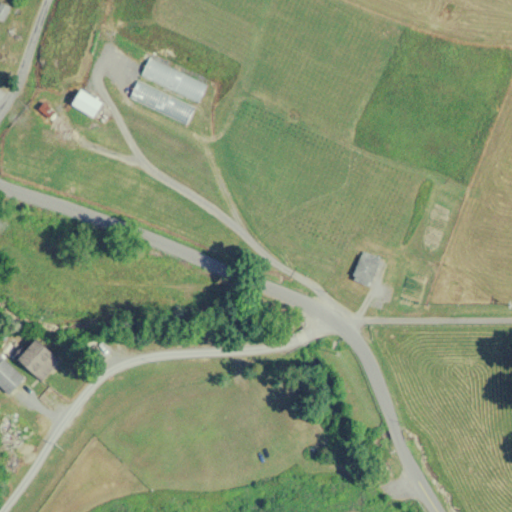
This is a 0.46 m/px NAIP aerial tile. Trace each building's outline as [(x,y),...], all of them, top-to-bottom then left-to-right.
[(140,77),(198,101),(206,83),(147,58),(140,77)] [(187,123),(194,105),(135,81),(127,99),(187,123)] [(70,105),(92,119),(101,104),(79,89),(70,105)] [(349,277),(368,286),(381,258),(362,250),(349,277)] [(40,382),(59,363),(35,338),(16,358),(40,382)] [(23,379),(0,356),(0,388),(7,395),(23,379)] [(0,452),(10,461),(30,438),(6,418),(0,425),(0,431),(3,434),(0,438),(0,452)]
